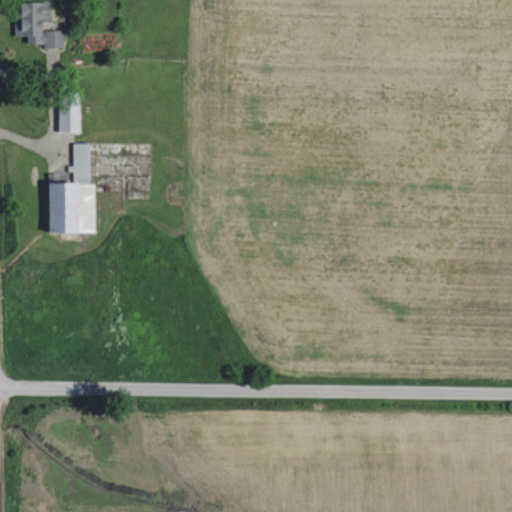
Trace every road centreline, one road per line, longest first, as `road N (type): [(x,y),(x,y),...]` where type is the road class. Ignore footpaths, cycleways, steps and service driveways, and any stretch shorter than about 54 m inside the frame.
road 1 (residential): [(511,391),(0,389)]
road 2 (residential): [(0,63),(42,63),(53,72),(55,91),(54,130),(43,137),(0,128)]
